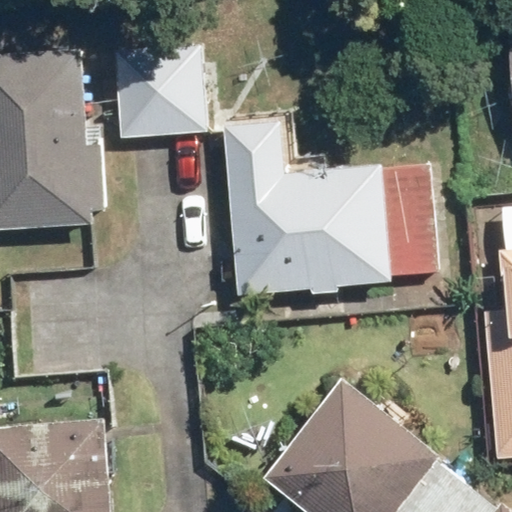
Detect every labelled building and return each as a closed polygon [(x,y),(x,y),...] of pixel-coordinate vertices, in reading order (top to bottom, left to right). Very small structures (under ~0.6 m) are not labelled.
[(125,134),(209,126),(202,41),(117,49),(125,134)] [(0,52),(0,226),(102,221),(101,207),(112,207),(97,47),(0,52)] [(245,294),(396,279),(384,155),(287,164),(283,118),(228,123),(245,294)] [(511,304),(485,307),(500,453),(511,452),(511,243),(498,245),(502,287),(511,286),(511,298),(511,304)] [(98,325),(38,330),(41,361),(100,356),(98,325)] [(268,473),(317,511),(398,511),(445,454),(346,375),(268,473)] [(0,511),(118,511),(109,414),(0,424),(0,511)] [(502,511),(511,511),(511,505),(509,503),(502,511)]
